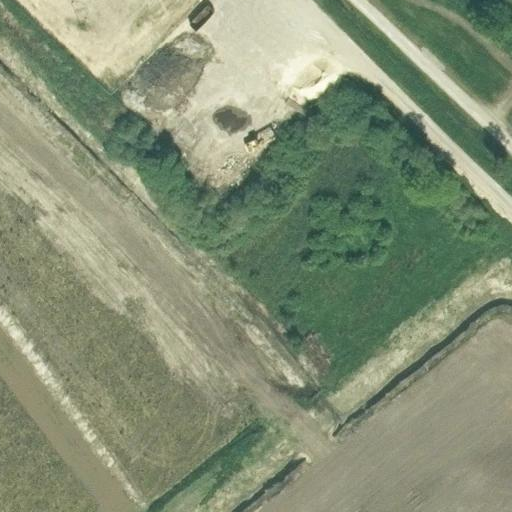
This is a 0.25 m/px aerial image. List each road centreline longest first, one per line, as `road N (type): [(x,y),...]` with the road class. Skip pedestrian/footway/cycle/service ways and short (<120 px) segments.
road 1 (track): [(511,209),(284,0)]
road 2 (track): [(362,0),(511,141)]
